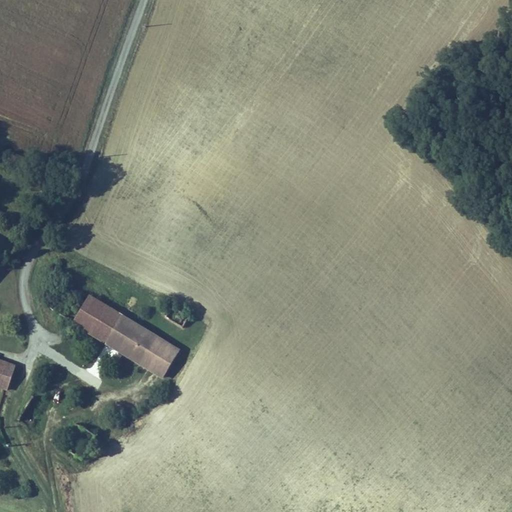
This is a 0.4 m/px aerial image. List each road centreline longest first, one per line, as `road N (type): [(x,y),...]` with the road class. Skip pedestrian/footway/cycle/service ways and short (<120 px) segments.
road 1 (unclassified): [(144,0),(84,169),(28,263),(34,329),(27,360)]
road 2 (track): [(52,511),(12,434),(11,398),(27,360),(0,351)]
